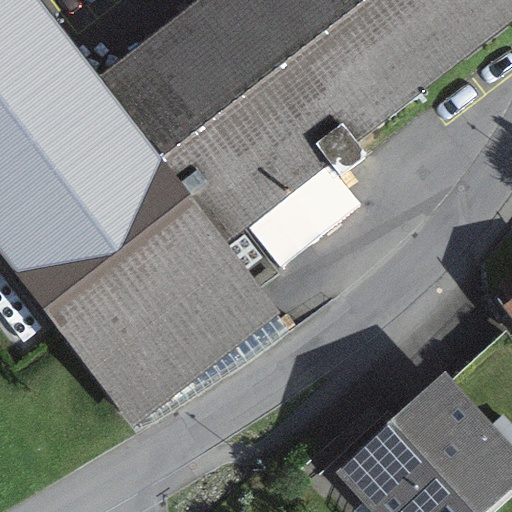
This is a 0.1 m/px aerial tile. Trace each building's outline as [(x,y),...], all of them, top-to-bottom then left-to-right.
[(0,0),(0,257),(43,314),(192,199),(99,80),(37,0),(0,0)] [(511,0),(201,0),(99,80),(192,199),(229,246),(249,230),(280,271),(362,206),(340,179),(369,156),(359,145),(511,24),(511,0)] [(192,199),(43,314),(132,429),(207,390),(291,327),(192,199)] [(511,303),(503,310),(511,321),(511,303)] [(511,447),(452,383),(446,376),(396,423),(336,476),(368,511),(487,511),(511,490),(511,447)] [(368,511),(336,476),(396,423),(388,414),(313,482),(340,511),(368,511)]
